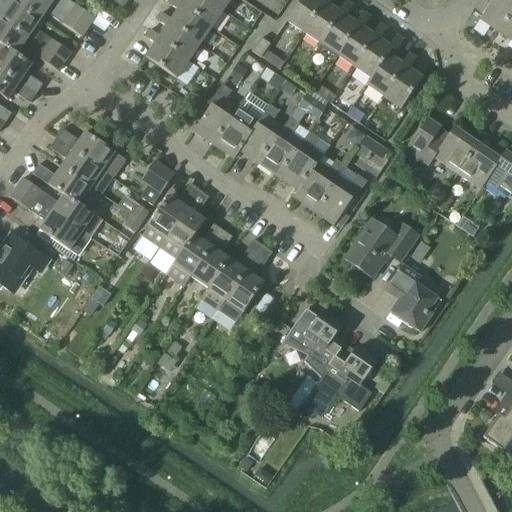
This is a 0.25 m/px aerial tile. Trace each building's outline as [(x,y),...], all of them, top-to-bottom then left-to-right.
[(45,24),(11,0),(0,16),(0,18),(65,63),(72,53),(39,31),(45,24)] [(89,28),(48,0),(11,0),(45,24),(45,23),(42,20),(47,13),(83,37),(89,28)] [(48,0),(89,28),(95,19),(67,0),(48,0)] [(111,0),(122,7),(124,8),(129,0),(111,0)] [(212,28),(181,7),(183,4),(177,0),(170,0),(168,4),(178,11),(172,20),(170,23),(201,45),(212,28)] [(206,0),(185,0),(183,4),(181,7),(212,28),(223,12),(206,0)] [(206,0),(223,12),(231,0),(206,0)] [(323,1),(322,0),(302,0),(287,22),(306,34),(327,3),(323,1)] [(323,0),(323,1),(327,3),(306,34),(322,46),(343,15),(340,12),(330,6),(333,0),(323,0)] [(480,20),(500,34),(511,15),(511,0),(480,0),(474,9),(483,15),(480,20)] [(343,15),(322,46),(339,57),(360,26),(357,23),(347,17),(354,7),(347,2),(340,12),(343,15)] [(201,45),(170,23),(172,20),(161,13),(157,20),(167,27),(160,38),(159,40),(189,61),(201,45)] [(360,26),(339,57),(355,68),(376,37),(373,35),(364,29),(371,18),(363,13),(357,23),(360,26)] [(511,15),(500,34),(511,41),(511,15)] [(2,44),(18,55),(23,48),(59,72),(65,63),(0,18),(0,44),(2,45),(2,44)] [(373,35),(376,37),(355,68),(371,80),(372,80),(388,55),(389,56),(394,49),(380,40),(387,30),(380,25),(373,35)] [(189,61),(159,40),(160,38),(150,30),(145,37),(155,44),(146,58),(177,79),(189,61)] [(393,50),(396,52),(404,41),(397,36),(390,46),(394,49),(393,50)] [(261,38),(252,51),(261,58),(271,45),(261,38)] [(2,45),(0,48),(0,69),(36,94),(43,84),(26,73),(32,65),(18,55),(2,44),(2,45)] [(281,68),(285,62),(268,50),(263,56),(281,68)] [(406,67),(385,98),(402,110),(423,79),(410,70),(417,59),(409,54),(402,65),(406,67)] [(389,56),(388,55),(372,80),(371,80),(367,86),(385,98),(406,67),(402,65),(389,56)] [(238,65),(229,78),(238,84),(247,71),(238,65)] [(36,94),(0,69),(0,94),(0,95),(0,94),(0,95),(8,101),(14,92),(30,103),(36,94)] [(273,77),(268,84),(279,91),(283,84),(273,77)] [(290,99),(296,90),(287,84),(281,92),(290,99)] [(245,102),(245,101),(239,110),(225,101),(231,92),(222,86),(209,105),(212,107),(194,132),(214,146),(215,145),(245,102)] [(0,94),(0,95),(0,94),(0,120),(4,123),(11,113),(0,106),(0,94)] [(326,108),(306,94),(298,105),(300,106),(308,111),(318,119),(326,108)] [(245,102),(215,145),(214,146),(234,160),(240,151),(258,124),(264,116),(253,108),(253,107),(245,102)] [(258,124),(240,151),(259,164),(283,128),(273,122),(279,113),(270,107),(264,116),(258,124)] [(457,175),(477,145),(478,144),(455,128),(450,136),(441,130),(442,129),(428,119),(407,152),(430,167),(435,160),(457,175)] [(278,178),(302,145),(303,142),(293,135),(299,126),(290,120),(284,129),(283,128),(259,164),(278,178)] [(297,191),(298,190),(298,191),(323,156),(312,149),(318,140),(324,131),(315,126),(303,142),(302,145),(278,178),(297,191)] [(57,139),(113,178),(125,161),(85,133),(80,141),(63,130),(57,139)] [(350,136),(351,142),(357,146),(364,137),(354,130),(350,136)] [(361,147),(371,154),(378,145),(366,137),(360,146),(361,147)] [(101,195),(113,178),(57,139),(50,149),(67,160),(61,168),(101,195)] [(478,144),(477,145),(457,175),(480,191),(501,160),(478,144)] [(511,156),(506,153),(501,160),(480,191),(481,191),(486,183),(509,198),(511,193),(511,156)] [(298,190),(297,191),(299,192),(294,198),(314,211),(338,176),(339,177),(345,168),(336,162),(334,164),(323,156),(298,191),(298,190)] [(155,161),(141,181),(148,186),(160,194),(174,174),(155,161)] [(101,195),(61,168),(56,176),(39,165),(33,174),(64,196),(64,195),(79,207),(80,206),(90,212),(101,195)] [(352,186),(339,177),(338,176),(314,211),(335,226),(336,224),(343,214),(352,200),(354,202),(367,183),(358,177),(352,186)] [(90,212),(80,206),(79,207),(64,195),(64,196),(59,203),(23,179),(17,188),(83,233),(95,216),(90,212)] [(190,202),(198,191),(190,185),(185,193),(186,199),(190,202)] [(140,198),(153,207),(161,195),(160,194),(148,186),(140,198)] [(83,233),(17,188),(10,198),(46,222),(40,230),(77,256),(90,238),(83,233)] [(169,269),(183,249),(184,250),(194,235),(195,236),(205,221),(197,215),(202,208),(202,209),(209,199),(198,191),(190,202),(191,203),(188,208),(186,208),(152,258),(169,269)] [(443,212),(452,198),(445,193),(436,207),(443,212)] [(152,258),(186,208),(170,197),(136,247),(152,258)] [(139,206),(132,216),(143,223),(150,213),(149,212),(139,206)] [(349,218),(343,214),(336,224),(342,228),(349,218)] [(143,223),(132,216),(132,217),(125,226),(135,233),(136,233),(143,223)] [(479,229),(462,218),(457,227),(473,238),(479,229)] [(370,224),(347,257),(374,276),(388,255),(401,264),(419,237),(397,221),(387,235),(370,224)] [(214,224),(209,231),(210,237),(215,241),(222,230),(214,224)] [(222,246),(228,244),(233,237),(222,230),(215,241),(222,246)] [(211,246),(195,236),(194,235),(184,250),(183,249),(169,269),(170,270),(167,275),(183,286),(211,246)] [(14,236),(0,256),(0,285),(12,293),(30,267),(38,272),(47,259),(14,236)] [(225,300),(245,270),(262,246),(254,240),(244,255),(237,265),(228,258),(208,289),(225,300)] [(430,249),(422,244),(412,258),(420,264),(430,249)] [(208,289),(228,258),(211,246),(183,286),(185,288),(191,278),(208,289)] [(245,270),(225,300),(226,301),(218,312),(236,324),(264,283),(247,271),(251,265),(256,269),(263,268),(273,253),(262,246),(245,270)] [(66,278),(73,267),(64,261),(57,272),(66,278)] [(403,266),(386,292),(399,301),(391,313),(420,333),(433,314),(430,312),(438,300),(417,285),(422,279),(403,266)] [(308,356),(327,369),(337,355),(338,355),(345,344),(344,344),(343,346),(333,340),(342,326),(322,312),(318,318),(308,311),(310,309),(309,309),(304,314),(302,315),(300,318),(299,320),(282,344),(283,345),(285,342),(298,348),(309,355),(308,356)] [(103,332),(109,336),(117,325),(111,321),(103,332)] [(139,321),(132,331),(138,335),(138,336),(146,326),(139,321)] [(174,343),(167,353),(174,358),(181,348),(174,343)] [(345,344),(338,355),(337,355),(327,369),(321,378),(340,390),(336,397),(360,412),(373,394),(362,386),(377,362),(356,348),(353,353),(344,347),(345,344)] [(287,405),(298,412),(317,384),(307,377),(287,405)] [(511,397),(507,394),(500,405),(510,412),(505,420),(499,416),(483,439),(503,453),(511,439),(511,397)] [(280,410),(271,424),(281,431),(291,417),(280,410)] [(244,458),(238,468),(246,473),(253,464),(244,458)]
